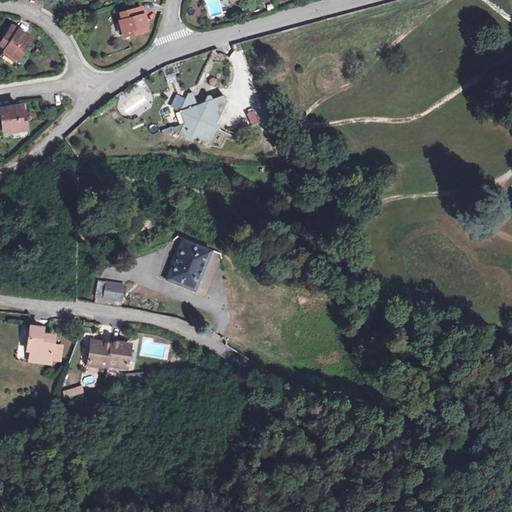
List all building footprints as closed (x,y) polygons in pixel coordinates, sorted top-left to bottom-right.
[(123,21),(120,22),(121,24),(124,35),(125,38),(148,31),(141,8),(121,14),(123,21)] [(7,48),(5,50),(7,52),(17,58),(19,60),(32,40),(12,26),(0,44),(7,48)] [(17,58),(7,52),(5,54),(15,61),(17,58)] [(193,92),(187,94),(179,111),(183,124),(178,135),(190,141),(195,139),(211,146),(219,130),(216,123),(226,102),(224,96),(212,100),(211,97),(209,96),(207,96),(204,103),(197,105),(193,92)] [(4,130),(10,129),(10,132),(13,132),(25,130),(27,130),(24,106),(0,110),(4,130)] [(254,109),(245,113),(251,125),(259,121),(254,109)] [(182,240),(166,280),(195,292),(211,252),(182,240)] [(95,297),(110,300),(122,302),(125,286),(98,282),(95,297)] [(52,360),(54,345),(55,337),(42,335),(42,329),(30,327),(27,350),(31,350),(39,351),(37,361),(52,363),(52,360)] [(91,344),(88,365),(107,368),(107,366),(127,369),(130,347),(124,346),(124,344),(111,342),(110,344),(98,342),(97,345),(91,344)] [(54,345),(52,360),(60,361),(62,346),(54,345)] [(39,351),(31,350),(30,361),(37,361),(39,351)] [(96,375),(82,379),(85,389),(99,385),(96,375)] [(68,399),(85,394),(82,386),(65,391),(68,399)]
